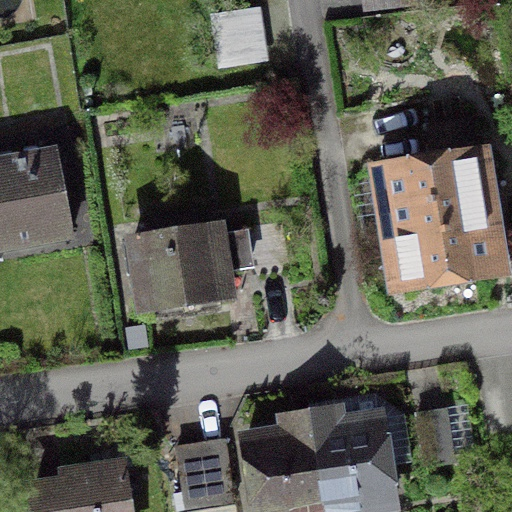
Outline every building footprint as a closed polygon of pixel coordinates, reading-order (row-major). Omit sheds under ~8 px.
[(413,8),(411,0),(359,0),(361,14),(413,8)] [(261,60),(260,10),(213,11),(215,61),(261,60)] [(435,170),(385,177),(401,285),(487,272),(466,129),(430,133),(435,170)] [(0,251),(68,239),(53,155),(0,165),(0,251)] [(214,238),(213,229),(131,242),(142,315),(224,302),(218,264),(249,260),(245,233),(214,238)] [(450,465),(442,413),(413,418),(422,470),(450,465)] [(332,414),(307,417),(282,421),(283,428),(284,436),(242,443),(252,511),(360,511),(389,508),(376,422),(334,429),(333,420),(332,414)] [(222,446),(172,453),(181,511),(187,511),(232,505),(222,446)] [(60,482),(62,492),(29,497),(31,511),(125,511),(120,473),(60,482)]
